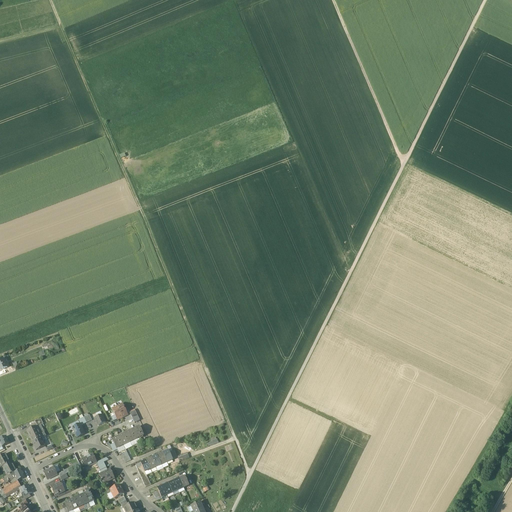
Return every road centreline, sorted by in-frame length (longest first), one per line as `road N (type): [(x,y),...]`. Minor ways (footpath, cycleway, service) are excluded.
road 1 (track): [(485,0),(231,511)]
road 2 (track): [(249,475),(50,0)]
road 3 (track): [(403,164),(332,0)]
road 4 (residential): [(158,511),(98,448),(77,448),(29,470)]
road 5 (track): [(511,400),(445,511)]
